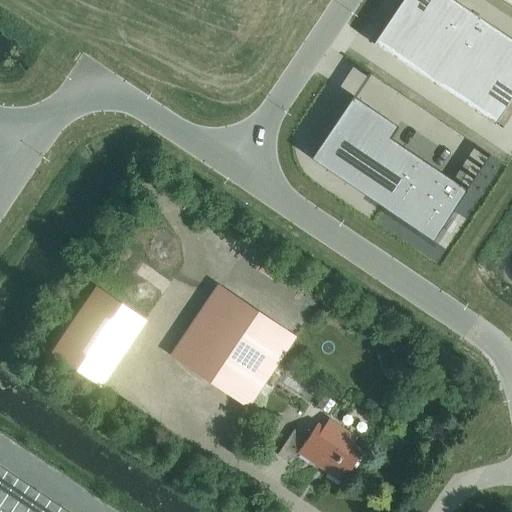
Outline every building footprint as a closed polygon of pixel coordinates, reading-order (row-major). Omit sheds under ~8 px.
[(511,40),(452,0),(401,0),(372,43),(493,125),(511,95),(511,40)] [(313,77),(323,55),(315,51),(305,74),(313,77)] [(352,96),(309,159),(432,241),(466,190),(389,138),(397,127),(352,96)] [(247,405),(293,338),(218,286),(172,354),(247,405)] [(102,387),(146,320),(96,287),(52,353),(102,387)] [(340,482),(360,452),(349,445),(354,437),(328,420),(323,427),(316,422),(305,438),(292,429),(276,454),(289,463),(296,452),(340,482)] [(6,471),(0,479),(0,503),(17,478),(6,471)] [(17,478),(0,503),(0,510),(2,511),(9,511),(28,485),(17,478)] [(28,485),(9,511),(25,511),(39,493),(28,485)] [(39,493),(25,511),(41,511),(49,500),(39,493)] [(49,500),(41,511),(56,511),(60,507),(49,500)]
